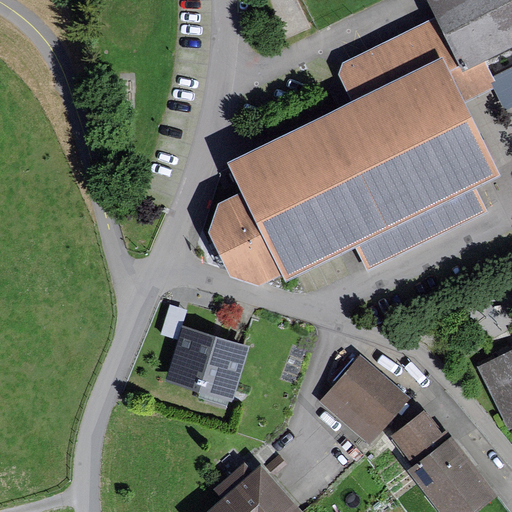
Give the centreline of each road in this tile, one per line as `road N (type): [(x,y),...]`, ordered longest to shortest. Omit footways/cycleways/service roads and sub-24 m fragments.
road 1 (residential): [(159,267),(421,352),(511,458)]
road 2 (residential): [(0,2),(42,37),(63,71),(122,279),(140,305)]
road 3 (residential): [(159,267),(210,134),(225,0)]
road 4 (residential): [(89,511),(91,429),(140,305)]
